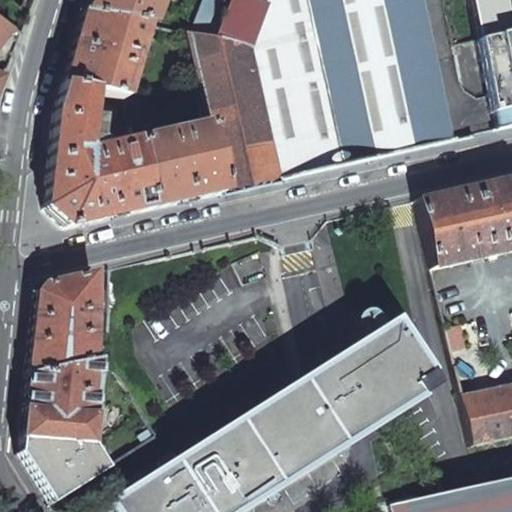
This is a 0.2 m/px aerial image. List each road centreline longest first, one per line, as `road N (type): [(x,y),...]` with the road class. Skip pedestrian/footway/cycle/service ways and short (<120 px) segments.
road 1 (residential): [(511,154),(1,269)]
road 2 (residential): [(62,0),(23,99),(1,269)]
